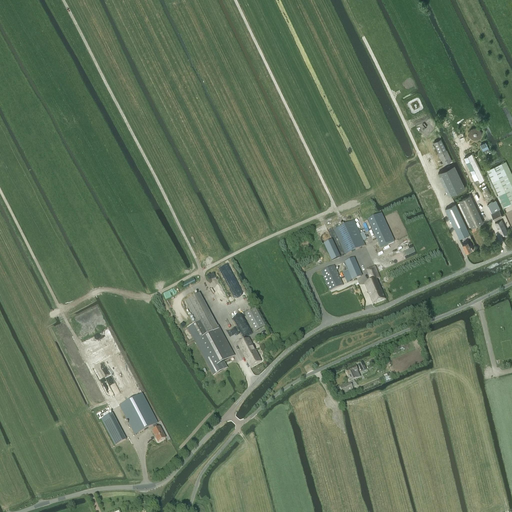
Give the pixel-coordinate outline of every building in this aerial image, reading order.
[(470,133),(470,134),(470,135),(470,136),(471,136),(471,137),(472,137),(472,138),(473,138),(474,138),(475,138),(476,138),(477,138),(478,138),(478,137),(479,137),(479,136),(480,136),(480,135),(480,134),(480,133),(480,132),(480,131),(479,131),(479,130),(478,130),(478,129),(477,129),(476,129),(475,128),(474,129),(473,129),(472,129),(472,130),(471,130),(471,131),(470,131),(470,132),(470,133)] [(441,139),(434,142),(444,165),(447,163),(452,161),(441,139)] [(473,178),(475,181),(484,176),(473,154),(470,155),(471,155),(464,158),(474,177),(473,178)] [(511,174),(506,161),(486,170),(498,195),(497,195),(503,208),(511,203),(511,174)] [(449,196),(465,188),(455,165),(438,173),(449,196)] [(459,201),(472,228),(483,222),(473,200),(470,195),(459,201)] [(488,204),(491,211),(499,208),(495,200),(488,204)] [(460,239),(470,234),(456,204),(445,209),(460,239)] [(499,209),(492,212),(495,220),(503,217),(499,209)] [(380,248),(394,242),(381,214),(368,221),(380,248)] [(495,223),(501,235),(508,232),(501,219),(495,223)] [(334,230),(346,255),(365,246),(354,221),(334,230)] [(332,240),(324,244),(332,261),(340,257),(332,240)] [(472,250),(474,249),(472,245),(470,246),(468,242),(467,241),(465,242),(465,243),(462,244),(466,253),(472,250)] [(348,270),(343,273),(347,283),(352,280),(360,277),(352,259),(344,262),(348,270)] [(334,266),(321,272),(330,291),(343,285),(339,276),(340,276),(339,274),(338,274),(334,266)] [(365,284),(373,304),(385,299),(381,290),(381,291),(376,280),(380,278),(375,267),(367,270),(371,281),(365,284)] [(215,329),(209,318),(211,317),(199,295),(185,302),(197,324),(188,329),(214,377),(226,370),(223,363),(233,357),(217,328),(215,329)] [(256,309),(249,312),(245,315),(254,332),(265,327),(256,309)] [(95,348),(116,388),(134,379),(113,339),(95,348)] [(250,368),(261,362),(249,339),(238,345),(250,368)] [(362,372),(366,370),(363,363),(358,365),(362,372)] [(353,381),(360,377),(357,372),(358,372),(355,366),(346,371),(352,383),(341,388),(344,394),(353,390),(351,385),(354,383),(353,381)] [(383,378),(379,379),(381,382),(384,381),(385,382),(391,379),(391,378),(389,373),(382,376),(383,378)] [(157,442),(165,438),(159,428),(158,429),(156,424),(157,424),(142,394),(119,406),(134,435),(152,426),(154,430),(152,432),(154,436),(155,435),(156,438),(155,438),(157,442)] [(112,414),(101,420),(103,424),(114,418),(112,414)] [(121,431),(110,436),(115,446),(125,440),(121,431)]
